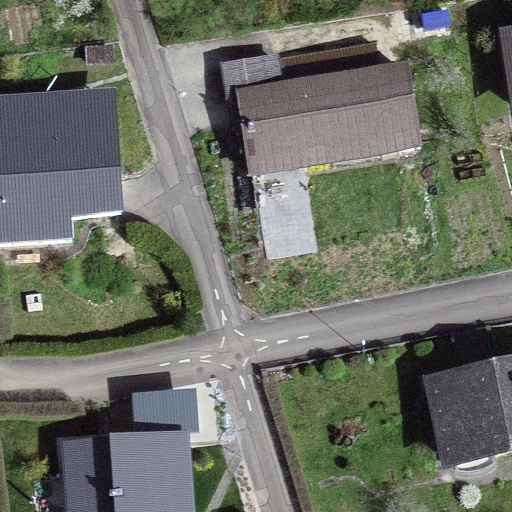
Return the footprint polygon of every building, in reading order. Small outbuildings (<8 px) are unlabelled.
[(240,97),(251,177),(416,150),(404,71),(280,91),(275,61),(226,69),(231,99),(240,97)] [(0,244),(68,241),(67,219),(118,216),(114,140),(45,144),(42,104),(21,105),(22,122),(0,123),(0,244)] [(92,134),(110,133),(109,106),(91,107),(92,134)] [(511,372),(435,388),(451,467),(511,454),(511,372)] [(71,451),(75,511),(184,511),(179,443),(71,451)]
